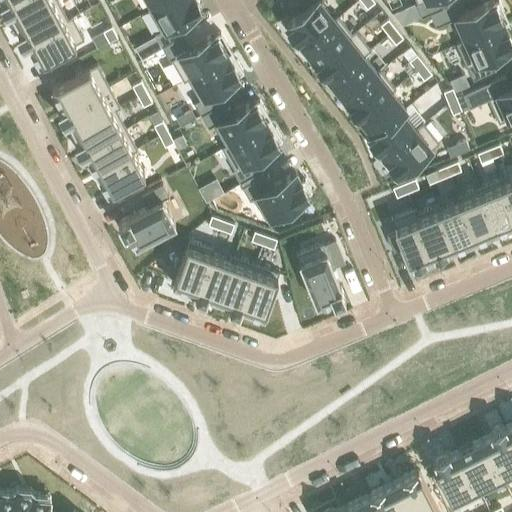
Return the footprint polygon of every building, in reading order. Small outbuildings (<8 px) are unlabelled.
[(3,0),(1,1),(11,22),(51,0),(3,0)] [(58,0),(51,0),(11,22),(22,42),(72,15),(71,14),(67,17),(58,0)] [(156,35),(135,47),(141,57),(162,45),(162,46),(183,34),(176,22),(201,7),(200,6),(201,5),(197,0),(163,0),(148,9),(160,29),(154,32),(156,35)] [(148,0),(152,5),(148,8),(148,9),(163,0),(148,0)] [(319,0),(315,0),(285,24),(287,25),(287,26),(287,27),(296,38),(296,37),(301,44),(338,14),(337,14),(333,17),(319,0)] [(415,0),(416,1),(392,12),(401,24),(421,16),(443,6),(440,0),(415,0)] [(443,6),(421,16),(430,12),(435,25),(455,16),(465,38),(456,42),(456,43),(503,22),(500,14),(500,13),(504,12),(498,0),(496,0),(495,1),(494,1),(493,0),(490,0),(457,15),(451,2),(443,6)] [(338,14),(301,44),(315,61),(356,29),(355,28),(351,31),(338,14)] [(72,15),(22,42),(27,40),(38,62),(83,37),(72,15)] [(388,17),(380,23),(387,33),(395,27),(388,17)] [(503,22),(456,43),(473,77),(494,68),(489,55),(511,45),(511,30),(511,28),(507,30),(503,22)] [(111,25),(102,30),(108,40),(117,35),(111,25)] [(395,27),(387,33),(395,42),(403,36),(395,27)] [(356,29),(315,61),(317,63),(316,63),(323,72),(323,71),(329,79),(370,47),(356,29)] [(183,34),(162,46),(169,58),(171,57),(183,79),(228,53),(223,45),(227,43),(220,31),(217,33),(216,33),(215,31),(190,46),(183,34)] [(117,36),(108,40),(114,51),(122,46),(117,36)] [(370,47),(329,79),(344,97),(380,68),(380,67),(378,68),(376,70),(363,54),(364,53),(370,48),(370,47)] [(228,53),(183,79),(183,80),(187,77),(199,98),(194,101),(200,112),(201,113),(222,101),(215,89),(240,75),(239,73),(239,72),(243,70),(236,59),(233,61),(232,61),(232,60),(232,61),(228,53)] [(416,53),(408,59),(416,69),(424,62),(416,53)] [(97,62),(51,86),(63,108),(58,110),(59,111),(108,84),(97,62)] [(424,62),(416,69),(423,78),(431,72),(424,62)] [(380,68),(344,97),(347,101),(350,105),(356,113),(358,115),(394,86),(380,68)] [(504,74),(463,92),(468,106),(488,97),(498,121),(511,114),(511,85),(510,86),(504,74)] [(140,79),(131,84),(137,95),(146,90),(140,79)] [(108,84),(59,111),(69,131),(119,104),(108,84)] [(394,86),(358,115),(371,132),(368,135),(368,136),(405,107),(391,89),(395,86),(394,86)] [(450,87),(442,90),(447,101),(454,98),(450,87)] [(146,90),(137,95),(143,105),(152,101),(146,90)] [(454,98),(447,101),(451,112),(459,109),(454,98)] [(222,101),(201,113),(208,126),(214,123),(218,130),(225,143),(223,144),(221,145),(222,146),(266,121),(262,113),(266,111),(259,99),(256,101),(255,101),(254,99),(229,114),(222,101)] [(119,104),(69,131),(80,151),(126,127),(115,107),(120,105),(119,104)] [(367,138),(366,139),(373,149),(377,147),(382,154),(425,120),(412,104),(407,109),(405,107),(368,136),(369,137),(368,138),(367,138)] [(162,120),(153,124),(159,135),(167,130),(162,120)] [(425,120),(382,154),(387,159),(388,161),(385,163),(393,173),(396,170),(398,173),(438,141),(423,122),(425,120)] [(266,121),(222,146),(234,168),(232,169),(240,181),(260,169),(254,157),(279,142),(278,141),(278,140),(282,138),(275,126),(271,128),(266,121)] [(126,127),(80,151),(81,151),(85,149),(95,169),(136,147),(126,127)] [(167,130),(159,135),(164,145),(173,141),(167,130)] [(499,143),(488,147),(491,156),(503,152),(499,143)] [(136,147),(95,169),(107,191),(144,171),(132,150),(137,148),(136,147)] [(488,147),(477,151),(480,161),(491,156),(488,147)] [(457,160),(446,164),(449,173),(460,169),(457,160)] [(446,164),(434,169),(438,178),(449,173),(446,164)] [(263,173),(242,185),(249,199),(253,197),(265,219),(278,212),(283,209),(287,211),(296,206),(296,201),(308,194),(307,192),(308,192),(311,190),(304,178),(301,180),(300,180),(295,170),(269,185),(263,173)] [(414,177),(403,181),(407,191),(418,186),(414,177)] [(511,206),(500,177),(479,186),(496,229),(511,222),(511,206)] [(501,177),(500,177),(511,206),(511,177),(503,181),(501,177)] [(403,181),(392,186),(396,195),(407,191),(403,181)] [(147,205),(118,221),(123,232),(128,230),(135,244),(175,223),(161,198),(168,194),(162,182),(141,193),(147,205)] [(479,186),(458,194),(475,237),(496,229),(479,186)] [(438,203),(437,203),(454,246),(475,237),(458,194),(457,195),(459,199),(439,207),(438,203)] [(415,207),(414,207),(433,255),(434,254),(434,255),(446,250),(447,249),(454,246),(437,203),(435,203),(416,211),(415,207)] [(414,207),(391,216),(410,264),(413,263),(425,258),(433,255),(414,207)] [(211,214),(208,223),(219,227),(222,218),(211,214)] [(222,218),(219,227),(230,231),(233,222),(222,218)] [(254,229),(251,239),(262,243),(265,233),(254,229)] [(265,233),(262,243),(273,247),(276,237),(265,233)] [(188,238),(173,282),(196,290),(194,295),(195,295),(212,247),(188,238)] [(322,241),(295,252),(316,302),(332,296),(333,300),(344,296),(340,284),(339,284),(337,279),(331,265),(344,260),(335,238),(323,243),(322,243),(322,241)] [(212,247),(195,295),(216,303),(233,255),(233,254),(231,259),(211,252),(213,247),(212,247)] [(233,255),(216,303),(238,311),(255,262),(233,255)] [(255,262),(238,311),(240,306),(263,314),(278,271),(255,262)] [(492,432),(482,437),(503,480),(511,475),(511,437),(506,425),(505,425),(499,424),(494,427),(492,432)] [(482,437),(457,449),(479,492),(503,480),(482,437)] [(436,460),(433,461),(454,504),(479,492),(457,449),(448,453),(443,452),(438,455),(436,458),(436,460)] [(417,468),(392,480),(407,511),(417,511),(434,504),(417,468)] [(379,487),(368,492),(378,511),(407,511),(392,480),(379,487)] [(0,511),(49,511),(51,494),(50,494),(50,490),(34,489),(30,485),(16,483),(11,487),(0,486),(0,511)] [(378,511),(368,492),(345,503),(348,511),(378,511)] [(321,511),(348,511),(345,503),(333,509),(329,507),(321,511)]
